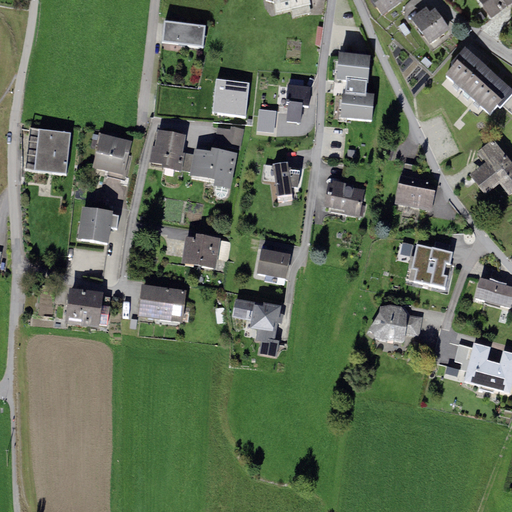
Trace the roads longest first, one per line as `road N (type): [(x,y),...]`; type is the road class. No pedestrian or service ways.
road 1 (residential): [(33,0),(16,117),(11,387)]
road 2 (residential): [(357,0),(436,179),(511,266)]
road 3 (residential): [(330,0),(300,261)]
road 4 (unclassified): [(19,511),(11,387)]
